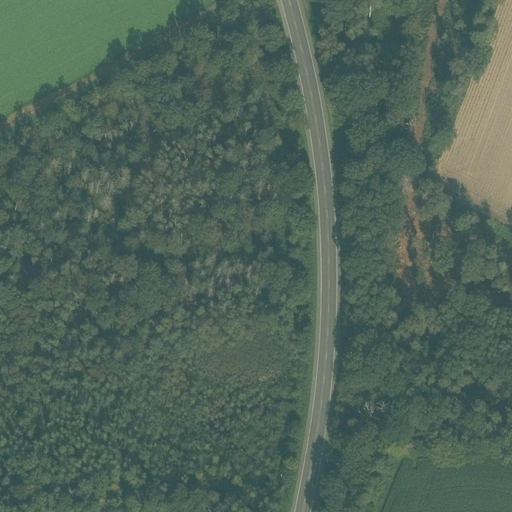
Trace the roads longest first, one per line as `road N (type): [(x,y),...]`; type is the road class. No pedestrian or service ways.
road 1 (secondary): [(302,511),(325,360),(328,258),(319,144),(288,0)]
road 2 (track): [(0,145),(254,0)]
